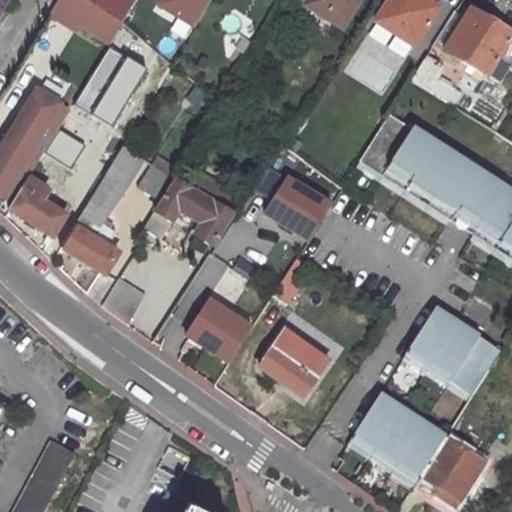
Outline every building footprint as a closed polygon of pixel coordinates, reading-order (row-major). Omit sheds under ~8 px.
[(86,0),(59,0),(54,10),(110,43),(123,21),(86,0)] [(86,0),(123,21),(136,0),(86,0)] [(160,0),(155,16),(196,32),(208,0),(160,0)] [(359,0),(310,0),(307,5),(343,26),(359,0)] [(388,0),(375,21),(415,46),(436,13),(416,0),(388,0)] [(511,35),(511,32),(471,8),(444,51),(486,77),(500,55),(511,61),(511,36),(511,37),(511,35)] [(445,102),(452,89),(436,79),(444,66),(427,55),(411,81),(442,100),(445,102)] [(403,92),(435,112),(442,100),(411,81),(403,92)] [(28,178),(54,136),(70,110),(34,89),(0,148),(0,195),(13,204),(28,178)] [(201,103),(216,112),(221,103),(207,93),(201,103)] [(358,162),(511,259),(511,192),(389,115),(358,162)] [(100,228),(140,163),(120,150),(109,168),(96,190),(61,248),(107,278),(119,258),(118,250),(111,246),(116,238),(100,228)] [(109,168),(92,158),(79,179),(96,190),(109,168)] [(138,192),(161,206),(174,183),(152,169),(138,192)] [(254,194),(270,203),(259,220),(305,247),(330,205),(268,169),(254,194)] [(54,236),(66,216),(43,202),(50,190),(28,178),(13,204),(9,210),(54,236)] [(212,246),(231,215),(176,179),(174,183),(161,206),(147,229),(170,243),(183,221),(188,214),(202,223),(199,230),(195,235),(212,246)] [(183,221),(199,230),(202,223),(188,214),(183,221)] [(289,306),(312,271),(303,266),(307,261),(299,256),(273,296),(289,306)] [(312,271),(315,266),(307,261),(303,266),(312,271)] [(217,285),(241,297),(250,280),(226,268),(217,285)] [(129,325),(150,294),(124,276),(102,307),(129,325)] [(225,370),(250,330),(206,301),(180,341),(225,370)] [(404,355),(471,397),(476,389),(500,352),(433,309),(404,355)] [(329,361),(286,330),(260,367),(277,379),(286,386),(303,398),(329,361)] [(277,379),(273,385),(282,392),(286,386),(277,379)] [(483,445),(495,427),(496,427),(511,437),(511,435),(511,414),(476,389),(471,397),(452,426),(477,442),(483,445)] [(350,440),(415,483),(419,477),(444,439),(444,438),(379,395),(350,440)] [(477,442),(452,426),(444,438),(444,439),(468,455),(477,442)] [(49,439),(10,511),(41,511),(73,452),(49,439)] [(454,508),(482,463),(468,455),(444,439),(419,477),(433,487),(430,492),(454,508)] [(229,511),(191,492),(179,511),(229,511)]
